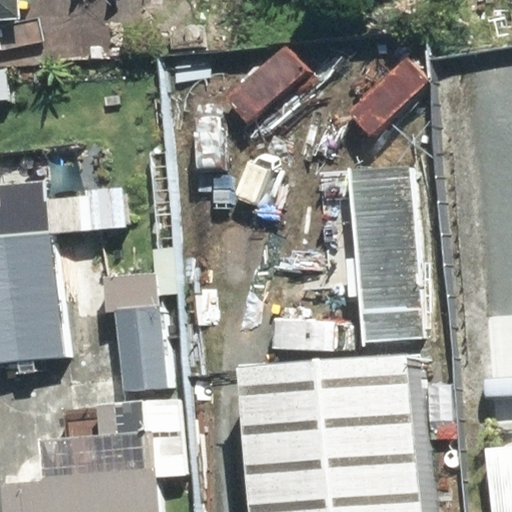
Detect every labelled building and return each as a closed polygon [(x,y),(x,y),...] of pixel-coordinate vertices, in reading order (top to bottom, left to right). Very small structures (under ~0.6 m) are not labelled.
[(21,0),(0,0),(0,26),(23,25),(21,0)] [(259,136),(320,81),(301,60),(240,115),(259,136)] [(377,146),(436,89),(414,66),(355,123),(377,146)] [(124,75),(125,109),(158,108),(157,74),(124,75)] [(49,146),(110,141),(105,78),(74,81),(44,83),(48,138),(49,146)] [(357,177),(371,348),(431,343),(417,172),(357,177)] [(38,366),(71,363),(56,209),(0,214),(0,369),(23,367),(24,380),(39,379),(38,366)] [(250,254),(220,255),(222,328),(252,327),(250,254)] [(163,279),(113,286),(117,316),(122,315),(133,397),(177,391),(163,279)] [(251,375),(262,511),(434,511),(421,360),(251,375)] [(107,413),(109,443),(47,448),(50,490),(12,492),(13,511),(166,511),(161,439),(155,439),(153,409),(107,413)] [(511,511),(511,455),(492,457),(497,511),(511,511)]
